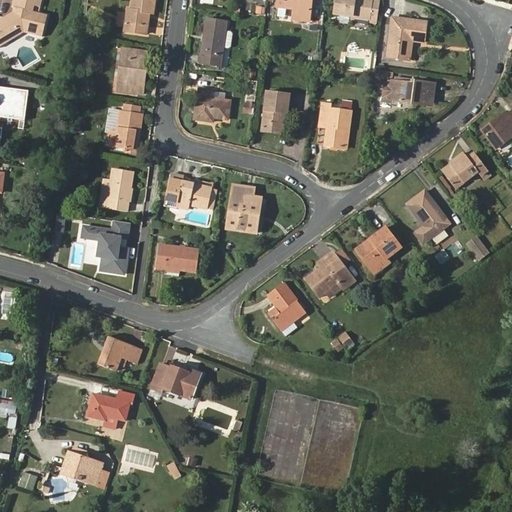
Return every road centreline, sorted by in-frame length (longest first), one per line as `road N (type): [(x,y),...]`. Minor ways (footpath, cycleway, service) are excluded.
road 1 (residential): [(181,0),(170,133),(192,149),(293,174),(333,214)]
road 2 (residential): [(333,214),(466,110),(479,91),(486,57),(480,31),(449,0)]
road 3 (residential): [(170,325),(205,316),(333,214)]
road 4 (residential): [(53,280),(34,417)]
road 5 (residential): [(53,280),(170,325)]
